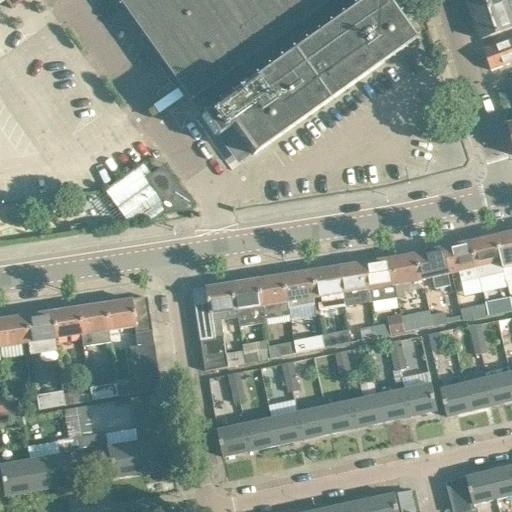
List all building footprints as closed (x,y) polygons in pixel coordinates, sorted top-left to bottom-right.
[(118,0),(162,62),(166,67),(178,84),(189,100),(194,97),(199,105),(205,112),(362,0),(118,0)] [(362,0),(205,112),(200,115),(215,137),(222,132),(228,143),(234,153),(246,147),(252,156),(268,145),(413,41),(395,15),(386,3),(383,0),(362,0)] [(468,0),(473,15),(506,3),(505,0),(468,0)] [(511,14),(511,15),(506,3),(473,15),(481,40),(511,28),(511,14)] [(511,39),(485,50),(491,71),(511,63),(511,39)] [(166,67),(162,62),(158,65),(174,87),(178,84),(166,67)] [(142,164),(104,191),(129,225),(143,215),(148,222),(165,210),(165,213),(190,210),(189,198),(183,199),(181,196),(174,186),(172,183),(169,180),(161,168),(151,175),(146,169),(142,164)] [(511,233),(498,236),(507,274),(509,283),(511,282),(511,233)] [(507,274),(498,236),(472,242),(481,280),(507,274)] [(472,242),(448,247),(453,274),(460,273),(465,297),(483,293),(481,280),(472,242)] [(448,247),(417,254),(424,281),(433,279),(436,290),(450,287),(448,275),(453,274),(448,247)] [(405,257),(391,259),(399,299),(406,298),(405,292),(425,288),(424,281),(417,254),(405,257)] [(391,259),(365,263),(370,291),(372,303),(399,299),(391,259)] [(370,291),(365,263),(340,267),(347,307),(360,305),(358,293),(370,291)] [(340,267),(315,271),(319,299),(321,311),(347,307),(340,267)] [(319,299),(315,271),(285,276),(290,310),(315,306),(314,300),(319,299)] [(291,317),(290,310),(285,276),(259,280),(265,321),(291,317)] [(265,323),(265,321),(259,280),(233,284),(238,319),(240,327),(265,323)] [(238,319),(233,284),(207,288),(212,316),(213,316),(214,321),(212,322),(215,336),(223,335),(221,322),(238,319)] [(212,316),(207,288),(193,291),(204,359),(227,355),(225,339),(215,340),(215,336),(212,322),(214,321),(213,316),(212,316)] [(136,347),(153,344),(146,298),(130,300),(134,327),(133,327),(134,335),(136,347)] [(511,303),(511,298),(486,303),(486,304),(489,316),(504,313),(511,311),(511,303)] [(134,327),(130,300),(103,304),(107,331),(133,327),(134,327)] [(107,331),(103,304),(77,308),(81,335),(83,349),(110,345),(107,331)] [(472,308),(461,310),(462,316),(463,322),(489,316),(486,304),(472,307),(472,308)] [(81,335),(77,308),(49,313),(54,339),(81,335)] [(54,339),(49,313),(24,316),(28,343),(30,356),(56,352),(54,339)] [(445,313),(431,316),(433,328),(447,325),(446,319),(445,313)] [(419,314),(402,317),(405,333),(422,330),(419,314)] [(0,347),(28,343),(24,316),(0,320),(0,347)] [(389,325),(376,328),(378,339),(392,336),(389,325)] [(470,328),(473,342),(484,340),(481,326),(470,328)] [(363,330),(365,341),(378,339),(376,328),(363,330)] [(440,333),(429,335),(432,351),(444,349),(440,334),(440,333)] [(336,335),(324,337),(324,338),(326,349),(338,347),(336,335)] [(324,337),(295,343),(297,355),(326,349),(324,338),(324,337)] [(487,355),(484,340),(473,342),(476,357),(487,355)] [(389,344),(391,358),(404,356),(401,341),(389,344)] [(264,362),(271,360),(269,348),(268,342),(261,344),(264,362)] [(269,348),(271,360),(297,355),(295,343),(269,348)] [(135,381),(158,377),(153,344),(136,347),(130,348),(135,381)] [(232,354),(227,355),(229,369),(246,365),(245,357),(244,352),(232,354)] [(335,354),(338,369),(349,367),(346,352),(335,354)] [(246,365),(259,363),(257,354),(245,357),(246,365)] [(227,355),(204,359),(206,372),(229,369),(227,355)] [(407,370),(404,356),(391,358),(394,373),(407,370)] [(281,365),(284,380),(295,377),(293,363),(281,365)] [(352,381),(349,367),(338,369),(340,383),(352,381)] [(494,407),(511,402),(511,379),(509,369),(486,374),(487,379),(494,407)] [(227,376),(231,390),(244,387),(241,373),(227,376)] [(247,402),(244,387),(231,390),(227,376),(210,380),(214,401),(232,397),(234,405),(247,402)] [(137,393),(160,389),(158,377),(135,381),(135,383),(137,393)] [(298,392),(295,377),(284,380),(286,394),(298,392)] [(487,379),(464,385),(471,412),(494,407),(487,379)] [(116,386),(118,396),(137,393),(135,383),(116,386)] [(89,391),(90,401),(118,396),(116,386),(116,384),(89,389),(89,391)] [(432,385),(406,391),(411,416),(422,413),(422,415),(438,412),(432,385)] [(464,385),(441,391),(446,409),(448,418),(471,412),(464,385)] [(62,391),(36,396),(38,410),(64,405),(63,395),(62,391)] [(64,405),(90,401),(89,391),(63,395),(64,405)] [(400,418),(411,416),(406,391),(379,396),(385,423),(400,420),(400,418)] [(154,419),(165,417),(160,393),(150,395),(154,419)] [(379,396),(352,402),(357,427),(368,425),(369,427),(385,423),(379,396)] [(131,398),(99,404),(101,414),(133,409),(131,398)] [(20,402),(5,404),(7,415),(22,413),(20,402)] [(346,430),(357,427),(352,402),(325,408),(331,435),(347,432),(346,430)] [(87,406),(76,408),(80,432),(91,430),(87,406)] [(325,408),(299,414),(304,439),(315,436),(316,438),(331,435),(325,408)] [(299,414),(272,420),(278,447),(294,443),(293,441),(304,439),(299,414)] [(272,420),(245,425),(250,450),(262,448),(262,450),(278,447),(272,420)] [(240,453),(250,450),(245,425),(218,431),(224,458),(240,455),(240,453)] [(106,434),(82,438),(84,450),(108,446),(106,434)] [(149,447),(138,449),(142,473),(173,468),(168,437),(148,441),(149,447)] [(84,450),(82,438),(58,442),(60,454),(84,450)] [(111,479),(142,473),(138,449),(126,451),(125,446),(106,449),(111,479)] [(41,465),(30,467),(34,492),(65,487),(60,457),(40,460),(41,465)] [(0,478),(3,497),(34,492),(30,467),(17,469),(16,464),(0,467),(0,478)] [(511,467),(492,472),(498,499),(511,495),(511,467)] [(469,478),(467,478),(467,479),(474,505),(498,499),(492,472),(469,478)] [(478,511),(478,508),(475,508),(474,505),(467,479),(449,483),(456,511),(478,511)] [(396,495),(372,500),(374,511),(417,511),(414,492),(396,496),(396,495)] [(374,511),(372,500),(350,505),(351,511),(374,511)]
